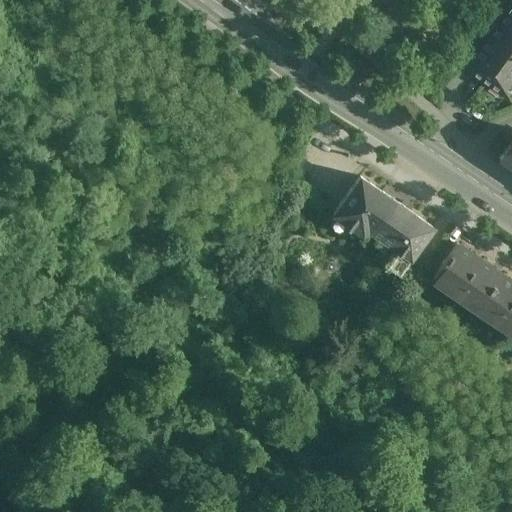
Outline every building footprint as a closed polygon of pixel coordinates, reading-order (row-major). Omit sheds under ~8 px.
[(511,4),(497,26),(494,24),(487,33),(491,35),(467,70),(502,94),(505,89),(511,93),(511,4)] [(511,143),(500,161),(511,169),(511,143)] [(434,231),(361,181),(335,219),(344,225),(338,233),(338,234),(348,241),(354,232),(366,240),(370,233),(381,240),(377,246),(383,251),(387,245),(401,255),(392,269),(402,276),(411,262),(412,262),(434,231)] [(335,219),(330,226),(338,233),(344,225),(335,219)] [(425,280),(511,344),(511,278),(503,272),(480,255),(456,238),(425,280)]
